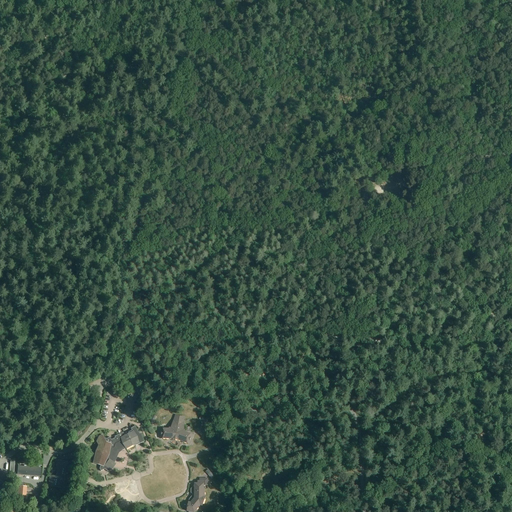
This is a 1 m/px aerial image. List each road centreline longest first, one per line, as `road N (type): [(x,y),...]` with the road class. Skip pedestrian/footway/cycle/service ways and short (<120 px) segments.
road 1 (track): [(0,400),(174,371),(267,334),(511,346)]
road 2 (unclassified): [(101,385),(196,0)]
road 3 (track): [(74,109),(120,57),(151,0)]
